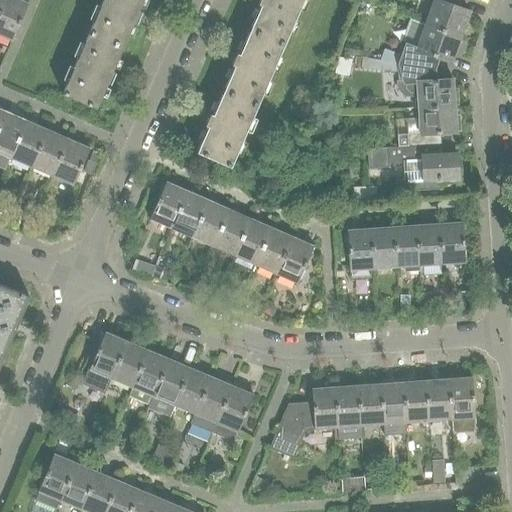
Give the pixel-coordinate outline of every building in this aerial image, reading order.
[(19,0),(3,0),(0,8),(0,37),(11,42),(28,4),(19,0)] [(102,0),(88,34),(122,48),(134,23),(137,24),(142,12),(139,11),(143,0),(102,0)] [(260,6),(249,30),(284,45),(303,0),(257,0),(256,4),(260,6)] [(429,0),(434,2),(425,25),(460,37),(468,14),(457,10),(461,0),(429,0)] [(451,63),(460,37),(425,25),(425,26),(411,21),(405,40),(406,47),(403,55),(386,49),(381,61),(381,62),(398,64),(436,69),(439,59),(451,63)] [(233,67),(222,91),(257,106),(284,45),(249,30),(238,55),(235,54),(229,66),(233,67)] [(62,95),(96,110),(107,83),(111,85),(116,73),(113,71),(122,48),(88,34),(62,95)] [(357,59),(356,67),(361,68),(380,70),(400,73),(398,64),(381,62),(362,59),(357,59)] [(415,97),(416,108),(454,105),(452,80),(436,81),(436,69),(398,64),(400,73),(403,82),(397,82),(398,91),(405,97),(415,97)] [(230,168),(257,106),(222,91),(212,116),(208,114),(202,127),(206,129),(196,153),(230,168)] [(398,135),(399,147),(440,144),(440,134),(456,133),(454,105),(416,108),(416,120),(405,121),(406,135),(398,135)] [(0,124),(0,154),(10,159),(26,121),(5,112),(0,124)] [(10,159),(31,168),(47,130),(26,121),(10,159)] [(31,168),(51,177),(68,139),(47,130),(31,168)] [(51,177),(73,187),(89,149),(68,139),(51,177)] [(439,184),(459,183),(457,154),(441,155),(440,144),(399,147),(365,150),(366,170),(385,168),(385,164),(401,163),(403,182),(393,183),(394,195),(440,191),(439,184)] [(149,220),(171,230),(188,192),(166,182),(149,220)] [(375,188),(353,189),(354,202),(375,202),(375,188)] [(171,230),(192,239),(209,201),(188,192),(171,230)] [(192,239),(213,248),(230,210),(209,201),(192,239)] [(213,248),(234,257),(250,219),(230,210),(213,248)] [(234,257),(254,266),(271,228),(250,219),(234,257)] [(465,264),(461,222),(438,224),(440,266),(465,264)] [(31,226),(25,224),(22,231),(28,233),(31,226)] [(438,224),(415,226),(418,267),(440,266),(438,224)] [(415,226),(392,227),(395,269),(404,268),(405,273),(418,272),(418,267),(415,226)] [(395,269),(392,227),(369,229),(373,270),(395,269)] [(271,228),(254,266),(275,275),(292,237),(271,228)] [(373,270),(369,229),(347,230),(350,272),(373,270)] [(275,275),(297,285),(313,246),(292,237),(275,275)] [(155,267),(151,277),(160,281),(164,270),(155,267)] [(214,293),(217,287),(218,286),(210,282),(209,284),(207,290),(214,293)] [(28,299),(0,286),(0,359),(2,361),(28,299)] [(231,291),(228,299),(237,303),(240,295),(231,291)] [(435,296),(423,296),(424,307),(435,307),(435,296)] [(400,297),(400,305),(410,305),(410,297),(400,297)] [(275,311),(273,307),(273,305),(267,302),(266,305),(262,313),(272,317),(275,311)] [(89,371),(90,371),(111,380),(127,342),(105,332),(89,371)] [(111,380),(132,389),(148,351),(127,342),(111,380)] [(151,397),(153,398),(169,359),(148,351),(132,389),(133,389),(130,397),(148,404),(151,397)] [(169,359),(153,398),(174,407),(190,368),(169,359)] [(174,407),(194,415),(211,377),(190,368),(174,407)] [(194,415),(215,424),(231,386),(211,377),(194,415)] [(474,433),(473,419),(474,419),(471,377),(447,379),(450,421),(452,420),(453,435),(474,433)] [(427,422),(450,421),(447,379),(425,381),(427,422)] [(405,424),(427,422),(425,381),(402,382),(405,424)] [(382,425),(405,424),(402,382),(379,384),(382,425)] [(360,427),(382,425),(379,384),(357,386),(360,427)] [(253,395),(231,386),(215,424),(211,433),(233,442),(253,395)] [(334,387),(337,428),(360,427),(357,386),(334,387)] [(305,430),(337,428),(334,387),(311,389),(312,403),(288,404),(269,449),(293,459),(305,430)] [(114,434),(109,444),(115,446),(120,437),(114,434)] [(158,445),(151,461),(161,465),(168,449),(158,445)] [(38,493),(60,502),(76,464),(54,454),(38,493)] [(443,460),(430,461),(432,484),(445,483),(443,460)] [(174,463),(172,469),(181,473),(184,466),(174,463)] [(60,502),(81,511),(97,472),(76,464),(60,502)] [(207,466),(202,477),(214,483),(219,471),(207,466)] [(476,481),(475,466),(454,468),(455,482),(476,481)] [(104,511),(118,481),(97,472),(81,511),(83,511),(104,511)] [(363,478),(352,479),(353,492),(364,491),(363,478)] [(386,478),(376,479),(376,491),(386,490),(386,478)] [(270,484),(260,480),(257,487),(266,492),(270,484)] [(104,511),(129,511),(139,490),(118,481),(104,511)] [(153,511),(159,499),(139,490),(129,511),(153,511)] [(153,511),(178,511),(180,507),(159,499),(153,511)]
